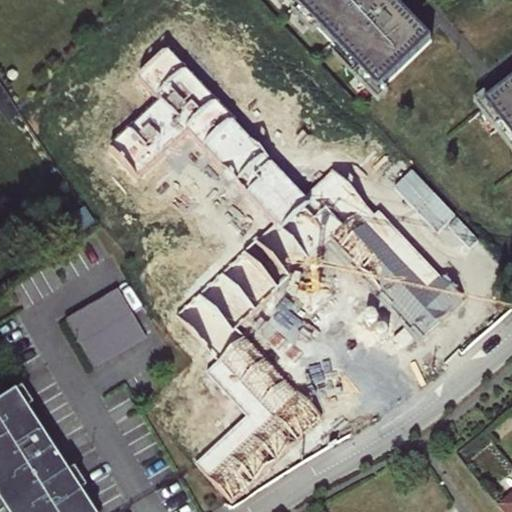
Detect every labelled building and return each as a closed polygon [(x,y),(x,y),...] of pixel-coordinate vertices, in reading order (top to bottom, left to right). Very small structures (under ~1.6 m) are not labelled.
[(388,0),(284,0),(377,95),(430,43),(388,0)] [(511,83),(484,105),(511,140),(511,83)] [(63,319),(92,370),(144,340),(116,289),(63,319)] [(84,511),(11,396),(0,403),(0,511),(84,511)] [(511,511),(511,495),(498,507),(502,511),(511,511)]
